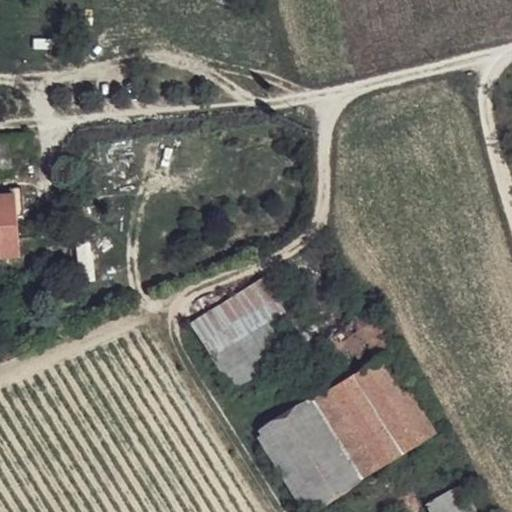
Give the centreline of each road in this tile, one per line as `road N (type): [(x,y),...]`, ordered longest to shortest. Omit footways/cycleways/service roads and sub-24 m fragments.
road 1 (track): [(0,371),(298,245),(319,206),(322,143),(346,86)]
road 2 (residential): [(511,54),(285,99)]
road 3 (track): [(511,195),(488,101),(498,57)]
